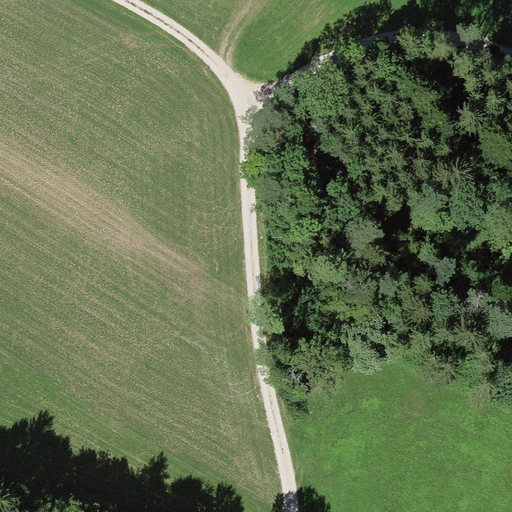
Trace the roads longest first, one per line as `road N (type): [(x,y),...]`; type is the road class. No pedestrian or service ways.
road 1 (track): [(511,57),(471,39),(412,37),(349,51),(243,105),(257,342),(285,511)]
road 2 (track): [(220,69),(120,0)]
